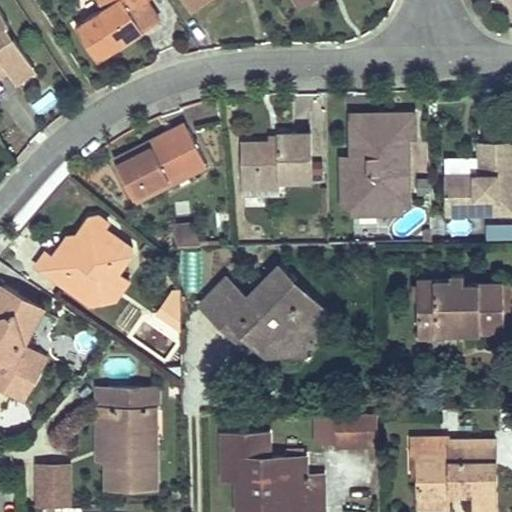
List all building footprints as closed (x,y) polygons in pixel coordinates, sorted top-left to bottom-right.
[(114,0),(106,6),(77,25),(100,59),(161,20),(147,0),(114,0)] [(185,0),(190,8),(203,0),(185,0)] [(0,6),(0,59),(2,59),(9,70),(14,76),(33,64),(8,25),(11,23),(0,6)] [(0,75),(9,70),(2,59),(0,59),(0,75)] [(35,68),(33,64),(14,76),(17,81),(35,68)] [(416,135),(416,112),(377,112),(377,113),(377,120),(351,120),(352,154),(353,173),(356,173),(356,181),(344,181),(345,205),(356,204),(356,214),(402,213),(402,203),(411,203),(410,135),(416,135)] [(186,120),(114,157),(117,163),(189,126),(186,120)] [(189,126),(117,163),(134,195),(205,158),(189,126)] [(278,140),(242,141),(243,181),(280,180),(314,179),(312,132),(279,132),(278,140)] [(478,153),(478,173),(478,180),(444,180),(445,213),(511,211),(511,141),(497,142),(497,152),(478,153)] [(497,142),(478,142),(478,153),(497,152),(497,142)] [(352,154),(344,154),(344,181),(356,181),(356,173),(353,173),(352,154)] [(205,158),(134,195),(137,201),(209,165),(205,158)] [(280,180),(243,181),(243,188),(281,187),(280,180)] [(46,250),(36,264),(76,292),(83,284),(96,293),(104,292),(132,252),(131,244),(106,225),(109,222),(98,214),(91,216),(77,234),(68,235),(70,245),(65,250),(60,246),(53,256),(46,250)] [(175,221),(174,244),(196,245),(198,222),(175,221)] [(228,276),(202,303),(232,330),(242,320),(256,335),(257,341),(269,352),(293,355),(295,339),(303,331),(308,336),(331,311),(310,290),(306,294),(294,283),(298,278),(281,262),(250,296),(228,276)] [(451,277),(419,276),(420,332),(464,332),(464,328),(505,327),(505,323),(505,285),(505,281),(464,281),(464,273),(451,273),(451,277)] [(44,308),(3,285),(0,290),(0,383),(23,397),(47,356),(25,342),(44,308)] [(160,311),(182,328),(182,291),(175,291),(160,311)] [(256,335),(242,320),(232,330),(250,348),(257,341),(256,335)] [(162,385),(102,386),(102,404),(105,404),(105,453),(107,453),(107,486),(158,486),(157,443),(149,443),(148,405),(156,406),(163,406),(162,385)] [(156,406),(148,405),(149,443),(157,443),(156,406)] [(379,410),(339,411),(339,440),(379,440),(379,410)] [(269,432),(224,432),(224,476),(239,476),(239,510),(263,510),(263,497),(306,496),(306,510),(323,510),(324,473),(306,473),(306,455),(269,455),(269,432)] [(497,511),(498,438),(451,439),(452,434),(421,434),(422,454),(417,454),(417,494),(451,494),(451,486),(473,487),(473,511),(497,511)] [(69,490),(69,465),(39,465),(39,490),(69,490)] [(69,504),(69,490),(39,490),(39,504),(69,504)] [(451,494),(417,494),(418,507),(451,506),(451,494)] [(306,496),(263,497),(263,510),(306,510),(306,496)]
